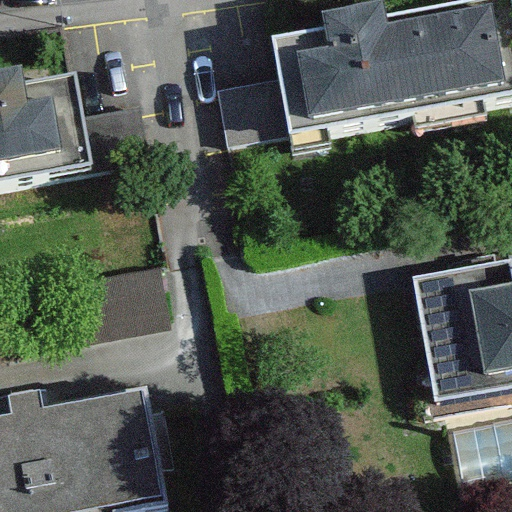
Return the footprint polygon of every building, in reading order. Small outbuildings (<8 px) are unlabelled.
[(326,46),(274,55),(280,87),(289,142),(511,104),(511,41),(507,12),(381,33),(379,20),(323,29),(326,46)] [(19,86),(0,89),(0,200),(93,185),(93,181),(81,123),(76,91),(54,95),(40,97),(21,100),(19,86)] [(289,142),(280,87),(217,97),(227,153),(289,142)] [(139,113),(81,123),(93,181),(147,174),(139,113)] [(505,269),(415,285),(432,380),(437,405),(511,391),(511,295),(510,295),(505,269)] [(64,290),(79,355),(173,338),(161,275),(64,290)] [(14,428),(0,430),(0,511),(157,511),(150,468),(139,405),(39,422),(37,406),(11,411),(14,428)]
